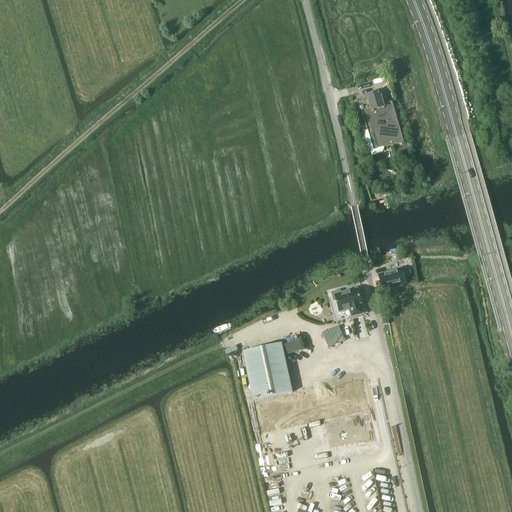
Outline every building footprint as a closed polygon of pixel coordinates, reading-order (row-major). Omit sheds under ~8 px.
[(370,109),(361,111),(373,152),(396,145),(403,143),(391,102),(382,105),(380,98),(379,98),(378,95),(369,97),(370,101),(368,101),(370,109)] [(382,290),(405,284),(401,269),(378,275),(382,290)] [(359,282),(326,291),(335,323),(354,318),(363,315),(368,314),(359,282)] [(344,342),(338,326),(323,333),(321,333),(328,349),(344,342)] [(287,355),(302,350),(299,341),(284,346),(287,355)] [(282,344),(241,353),(252,402),(254,401),(268,466),(376,443),(362,381),(292,396),(291,393),(293,393),(282,344)]
